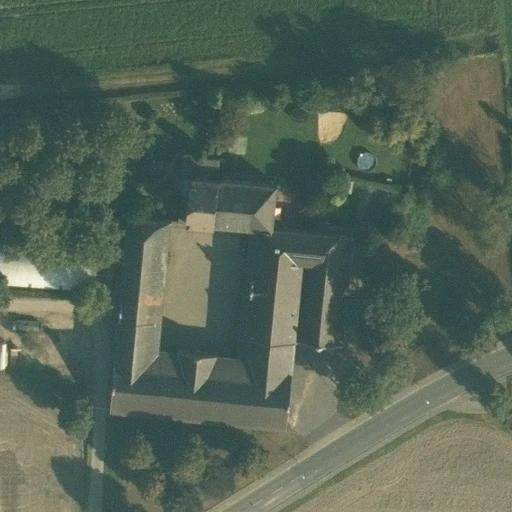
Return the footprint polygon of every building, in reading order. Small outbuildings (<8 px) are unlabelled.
[(181,177),(194,179),(194,177),(217,180),(219,161),(184,157),(181,177)] [(217,180),(194,177),(194,179),(192,195),(189,223),(257,229),(272,231),(272,229),(277,186),(217,180)] [(179,222),(189,223),(192,195),(182,194),(179,222)] [(165,219),(130,216),(121,301),(156,305),(165,219)] [(352,237),(272,229),(272,231),(257,229),(245,338),(295,342),(340,345),(352,237)] [(97,251),(0,242),(0,284),(93,292),(97,251)] [(119,317),(154,321),(156,305),(121,301),(119,317)] [(154,321),(119,317),(109,410),(285,428),(295,342),(245,338),(245,339),(243,357),(152,347),(154,321)] [(221,349),(222,335),(172,334),(172,347),(221,349)]
